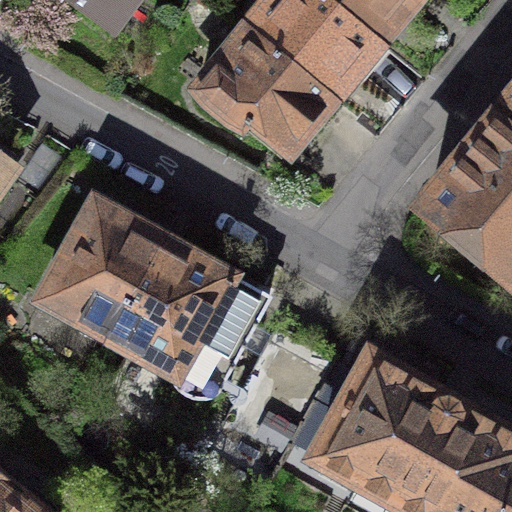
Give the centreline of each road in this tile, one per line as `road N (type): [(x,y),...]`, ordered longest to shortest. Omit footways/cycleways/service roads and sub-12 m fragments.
road 1 (residential): [(0,79),(316,255)]
road 2 (residential): [(316,255),(511,17)]
road 3 (residential): [(316,255),(511,366)]
